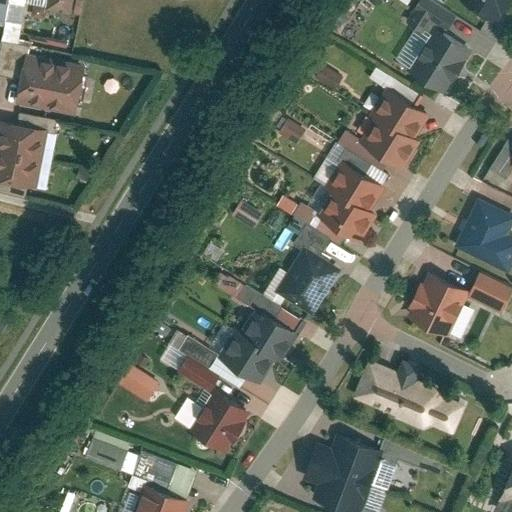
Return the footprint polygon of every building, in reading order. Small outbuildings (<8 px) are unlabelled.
[(24,0),(25,1),(71,10),(72,0),(24,0)] [(511,0),(464,0),(500,22),(511,0)] [(443,28),(418,69),(448,87),(473,47),(443,28)] [(13,95),(81,110),(92,60),(24,45),(13,95)] [(322,61),(314,74),(333,86),(342,73),(322,61)] [(363,134),(410,162),(438,116),(391,88),(363,134)] [(0,115),(0,177),(35,185),(50,120),(1,109),(0,115)] [(296,141),(305,127),(287,115),(278,130),(296,141)] [(358,170),(329,218),(359,236),(388,188),(358,170)] [(239,196),(230,211),(251,225),(261,210),(239,196)] [(453,244),(503,270),(511,252),(511,241),(505,237),(511,223),(511,213),(478,196),(453,244)] [(291,290),(320,308),(346,265),(317,248),(291,290)] [(414,314),(453,330),(471,286),(432,270),(414,314)] [(221,357),(258,380),(273,355),(278,358),(297,327),(259,304),(242,332),(238,330),(221,357)] [(358,395),(453,434),(470,393),(375,354),(358,395)] [(146,399),(158,378),(128,361),(116,381),(146,399)] [(192,426),(232,450),(256,412),(216,388),(192,426)] [(314,490),(363,510),(389,446),(340,426),(314,490)] [(138,448),(93,430),(83,454),(128,472),(138,448)] [(166,487),(187,493),(194,466),(173,460),(166,487)] [(511,463),(498,496),(511,501),(511,463)] [(138,511),(187,511),(192,497),(147,484),(138,511)]
